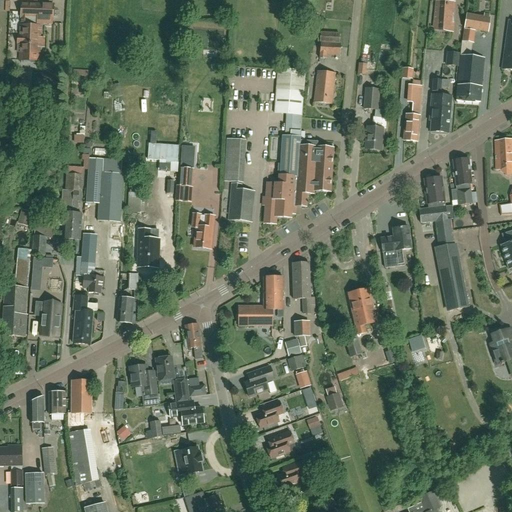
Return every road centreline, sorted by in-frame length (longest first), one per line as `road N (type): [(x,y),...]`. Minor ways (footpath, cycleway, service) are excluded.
road 1 (residential): [(203,302),(511,112)]
road 2 (residential): [(0,406),(203,302)]
road 3 (residential): [(259,511),(229,424),(203,302)]
